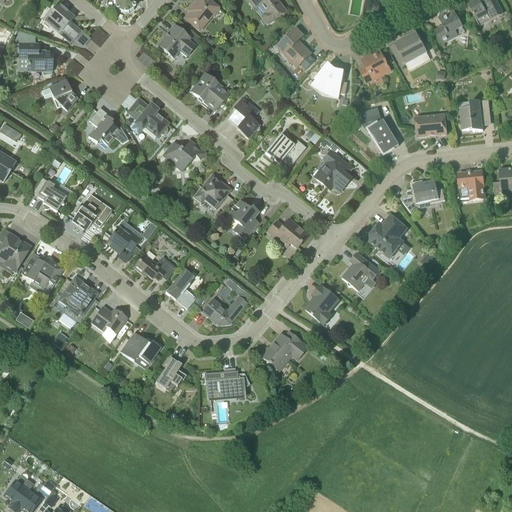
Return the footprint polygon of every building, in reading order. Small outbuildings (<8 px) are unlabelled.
[(135,0),(113,0),(115,9),(117,10),(117,11),(117,13),(122,15),(123,14),(124,14),(124,13),(126,14),(127,13),(128,13),(130,14),(134,11),(133,9),(134,9),(133,9),(135,7),(135,4),(136,3),(135,0)] [(184,20),(199,32),(218,9),(207,0),(196,0),(187,12),(189,14),(184,20)] [(285,13),(275,0),(252,0),(249,3),(254,10),(258,7),(264,14),(261,17),(261,19),(267,27),(285,13)] [(503,15),(494,0),(491,0),(482,6),(479,0),(468,6),(476,23),(479,27),(489,21),(490,22),(503,15)] [(59,36),(61,34),(63,32),(74,41),(81,32),(70,23),(74,18),(59,6),(54,12),(51,10),(41,21),(59,36)] [(454,14),(441,21),(440,21),(444,29),(435,33),(441,45),(464,32),(454,14)] [(173,60),(180,52),(187,58),(195,48),(188,42),(190,40),(174,27),(168,35),(168,36),(166,39),(165,38),(162,42),(161,42),(156,48),(161,51),(161,50),(173,60)] [(296,30),(277,48),(297,68),(310,55),(304,49),(303,50),(297,44),(303,37),(296,30)] [(12,46),(19,46),(19,60),(28,60),(28,72),(43,72),(43,75),(51,75),(51,79),(52,79),(52,54),(38,54),(37,46),(34,46),(34,39),(19,34),(12,46)] [(403,42),(395,46),(404,63),(418,56),(419,58),(426,54),(417,36),(404,43),(403,42)] [(395,48),(391,50),(400,67),(403,65),(395,48)] [(360,71),(367,84),(389,71),(380,54),(372,59),(371,57),(362,62),(366,68),(360,71)] [(313,90),(315,88),(323,95),(339,99),(345,71),(344,71),(344,73),(336,71),(334,70),(329,65),(330,64),(330,63),(310,85),(307,82),(302,87),(306,91),(307,91),(309,91),(310,91),(312,91),(312,90),(313,90)] [(229,94),(218,85),(205,75),(195,86),(194,85),(189,91),(191,92),(190,93),(208,108),(211,107),(216,111),(227,98),(229,94)] [(65,82),(48,89),(57,110),(61,108),(67,113),(77,100),(71,94),(65,82)] [(258,113),(242,100),(232,111),(234,113),(228,121),(237,129),(236,131),(248,141),(259,127),(252,120),(258,113)] [(137,122),(135,125),(142,131),(144,128),(157,138),(159,135),(161,136),(162,136),(164,136),(166,135),(167,134),(167,133),(167,132),(167,131),(166,130),(166,129),(165,128),(168,125),(155,115),(158,111),(151,105),(148,109),(138,101),(127,114),(137,122)] [(489,102),(459,105),(462,132),(472,131),(473,133),(483,132),(481,117),(490,116),(489,102)] [(122,146),(128,142),(126,139),(121,131),(120,129),(118,131),(110,125),(112,122),(108,119),(109,117),(100,110),(89,123),(98,130),(95,134),(93,132),(88,139),(96,146),(100,142),(108,148),(114,140),(122,146)] [(361,125),(368,131),(384,156),(399,147),(383,122),(382,123),(378,110),(357,116),(361,125)] [(447,136),(445,117),(415,120),(417,139),(447,136)] [(21,136),(4,125),(0,132),(0,133),(16,144),(21,136)] [(53,135),(58,129),(54,126),(49,131),(53,135)] [(309,141),(315,146),(321,139),(315,134),(309,141)] [(296,141),(293,146),(280,136),(265,154),(279,166),(284,160),(291,166),(289,169),(306,149),(296,141)] [(326,146),(331,150),(336,153),(339,150),(334,146),(324,138),(318,145),(323,150),(326,146)] [(173,145),(163,157),(182,173),(195,158),(200,161),(204,156),(205,156),(189,142),(185,147),(181,149),(180,150),(173,145)] [(38,155),(42,148),(35,144),(31,151),(38,155)] [(340,172),(346,164),(330,151),(321,162),(328,167),(321,176),(321,179),(325,183),(323,186),(330,192),(332,189),(339,194),(340,193),(342,192),(342,191),(343,190),(345,189),(345,188),(350,180),(340,172)] [(0,182),(3,184),(16,164),(0,153),(0,182)] [(57,169),(62,160),(57,157),(51,166),(57,169)] [(510,193),(511,193),(511,170),(499,171),(500,184),(493,185),(495,198),(496,197),(497,202),(503,202),(502,193),(510,192),(510,193)] [(461,199),(471,198),(471,202),(484,201),(483,187),(482,173),(458,176),(459,189),(460,189),(461,199)] [(204,201),(215,210),(230,192),(225,187),(223,189),(222,188),(221,189),(219,187),(219,186),(213,180),(209,185),(206,183),(194,199),(201,205),(204,201)] [(400,200),(411,215),(418,205),(430,203),(431,205),(445,202),(442,191),(437,192),(435,182),(412,187),(413,190),(407,192),(400,200)] [(66,198),(59,194),(58,189),(48,183),(38,199),(44,202),(42,205),(44,206),(43,206),(43,207),(43,208),(43,209),(44,210),(45,211),(46,211),(47,211),(48,211),(48,210),(49,210),(49,209),(57,214),(66,198)] [(90,196),(81,209),(79,207),(74,214),(76,216),(72,222),(86,232),(92,224),(98,228),(101,224),(103,225),(112,212),(90,196)] [(232,232),(244,242),(256,226),(252,222),(258,214),(251,209),(250,211),(240,203),(228,217),(238,225),(232,232)] [(366,241),(390,260),(403,244),(399,240),(407,230),(390,217),(382,227),(380,225),(366,241)] [(286,249),(289,245),(296,251),(308,237),(294,225),(293,226),(290,224),(290,223),(288,221),(282,228),(276,223),(267,233),(286,249)] [(120,228),(119,230),(118,229),(105,245),(114,252),(115,251),(118,253),(117,254),(119,256),(125,249),(131,254),(140,241),(132,235),(132,230),(125,225),(120,228)] [(3,267),(15,274),(30,249),(23,244),(22,245),(16,242),(17,240),(9,236),(2,247),(0,247),(0,257),(6,262),(3,267)] [(430,253),(425,259),(430,263),(435,257),(430,253)] [(348,288),(352,288),(358,293),(369,279),(373,282),(380,273),(357,254),(350,263),(354,267),(352,270),(351,269),(342,280),(348,284),(348,288)] [(156,266),(144,257),(134,269),(142,276),(143,274),(152,281),(153,279),(158,282),(165,273),(170,277),(176,270),(162,259),(156,266)] [(227,265),(231,267),(236,261),(233,258),(227,265)] [(37,261),(26,279),(43,291),(48,283),(53,286),(59,278),(55,275),(60,268),(52,263),(51,264),(47,262),(44,265),(37,261)] [(187,311),(196,300),(184,291),(194,279),(184,271),(165,294),(169,298),(171,296),(173,298),(172,299),(187,311)] [(67,307),(81,317),(97,295),(75,279),(61,298),(69,303),(67,307)] [(359,294),(363,297),(370,289),(366,285),(359,294)] [(305,311),(324,326),(332,317),(329,314),(339,302),(321,286),(312,296),(315,298),(305,311)] [(247,304),(239,298),(227,312),(212,300),(201,314),(216,326),(217,325),(219,327),(229,326),(247,304)] [(106,329),(115,336),(127,320),(114,310),(111,315),(102,308),(90,324),(103,334),(106,329)] [(23,327),(27,330),(32,322),(28,319),(23,327)] [(59,334),(51,344),(62,352),(67,345),(64,343),(67,340),(59,334)] [(134,334),(120,354),(133,364),(137,358),(148,366),(160,349),(152,343),(151,344),(149,343),(148,344),(134,334)] [(261,359),(279,374),(291,359),(296,363),(301,357),(307,349),(288,334),(284,339),(280,336),(261,359)] [(8,342),(0,348),(1,350),(7,351),(10,348),(9,343),(8,342)] [(166,368),(155,385),(165,392),(170,384),(177,388),(181,381),(183,382),(186,377),(178,372),(181,366),(177,364),(169,359),(165,366),(166,368)] [(112,366),(108,362),(103,369),(108,372),(112,366)] [(204,375),(205,383),(204,383),(206,404),(245,400),(244,390),(250,387),(244,375),(237,376),(237,372),(235,373),(235,370),(223,371),(224,374),(204,375)] [(249,376),(252,381),(260,377),(257,372),(249,376)] [(11,466),(5,461),(1,466),(7,471),(11,466)] [(43,481),(37,488),(49,497),(56,487),(47,480),(45,483),(43,481)] [(32,511),(41,501),(16,484),(6,498),(26,511),(32,511)] [(55,504),(48,499),(45,503),(51,508),(55,504)] [(37,511),(45,511),(49,507),(44,503),(37,511)]
